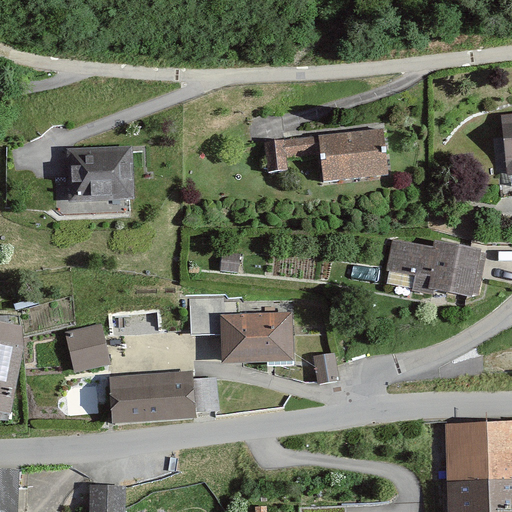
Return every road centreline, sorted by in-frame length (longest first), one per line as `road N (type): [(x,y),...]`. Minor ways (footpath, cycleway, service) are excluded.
road 1 (residential): [(511,51),(281,75),(78,70),(50,85),(0,92)]
road 2 (tertiary): [(0,452),(360,413)]
road 3 (residential): [(360,413),(192,363),(123,363)]
road 4 (residential): [(360,413),(386,372),(510,314)]
road 5 (tertiary): [(360,413),(511,402)]
